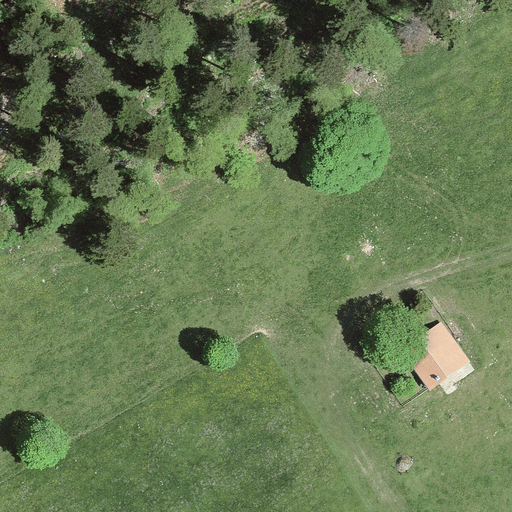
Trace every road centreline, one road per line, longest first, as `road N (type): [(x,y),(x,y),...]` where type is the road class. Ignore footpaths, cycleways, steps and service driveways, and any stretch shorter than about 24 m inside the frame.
road 1 (track): [(400,511),(373,459),(310,392),(306,351),(413,289),(511,250)]
road 2 (track): [(0,160),(267,0)]
